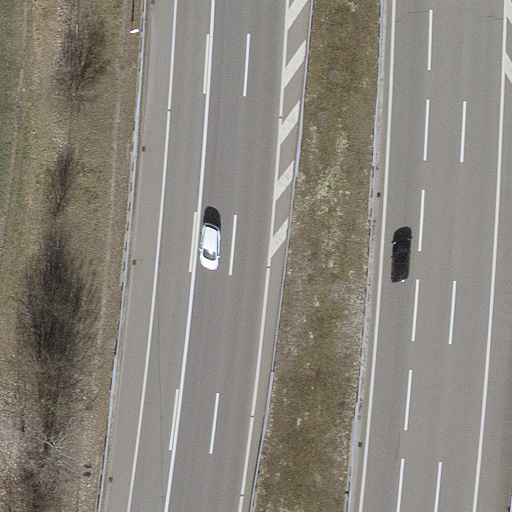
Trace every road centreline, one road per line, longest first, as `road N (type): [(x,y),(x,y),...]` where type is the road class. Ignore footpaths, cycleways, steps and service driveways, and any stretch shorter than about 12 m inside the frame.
road 1 (motorway): [(248,25),(204,511)]
road 2 (motorway): [(417,511),(446,101)]
